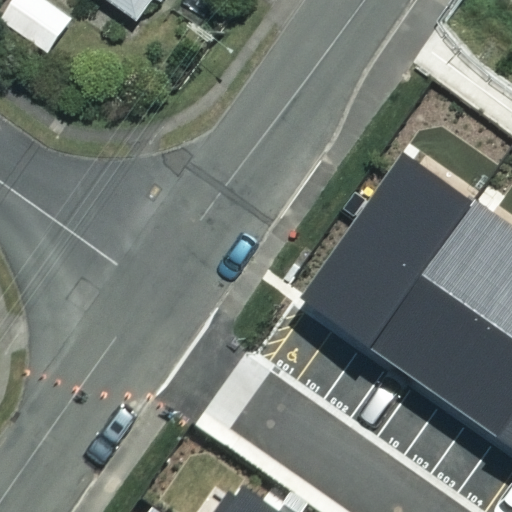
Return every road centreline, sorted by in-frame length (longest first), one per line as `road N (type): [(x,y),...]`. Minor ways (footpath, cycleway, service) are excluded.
road 1 (residential): [(363,0),(150,286)]
road 2 (residential): [(150,286),(0,501)]
road 3 (residential): [(0,179),(150,286)]
